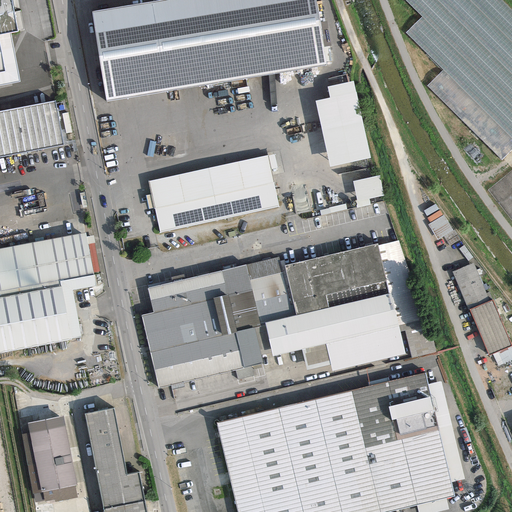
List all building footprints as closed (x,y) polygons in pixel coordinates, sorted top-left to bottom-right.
[(0,0),(0,86),(20,82),(10,33),(17,32),(17,30),(23,29),(19,11),(14,13),(11,0),(0,0)] [(160,0),(91,11),(106,100),(326,65),(315,0),(160,0)] [(511,73),(438,0),(401,0),(422,22),(511,114),(511,73)] [(511,45),(466,0),(438,0),(511,73),(511,45)] [(511,8),(503,0),(466,0),(511,45),(511,8)] [(444,73),(511,140),(511,114),(422,22),(408,36),(444,73)] [(511,152),(511,140),(444,73),(428,88),(503,162),(511,152)] [(329,167),(370,158),(353,81),(327,87),(330,98),(315,102),(329,167)] [(0,157),(63,145),(55,102),(0,111),(0,157)] [(148,181),(159,233),(279,207),(267,155),(148,181)] [(384,196),(380,175),(352,182),(357,201),(355,202),(356,208),(370,205),(368,199),(384,196)] [(441,207),(426,214),(438,236),(452,228),(441,207)] [(0,353),(71,340),(71,339),(80,337),(72,290),(96,286),(93,273),(86,237),(85,233),(0,248),(0,353)] [(86,237),(93,273),(99,272),(93,236),(86,237)] [(398,241),(377,246),(398,325),(422,320),(425,319),(398,241)] [(331,371),(405,354),(400,332),(398,325),(377,246),(377,244),(281,267),(279,257),(147,288),(154,313),(141,315),(158,387),(234,370),(250,366),(263,363),(261,355),(271,353),(273,356),(301,350),(306,370),(330,365),(331,371)] [(473,263),(452,272),(468,310),(469,309),(489,356),(492,355),(511,346),(492,300),(488,292),(486,293),(473,263)] [(411,358),(436,352),(433,340),(428,342),(422,320),(398,325),(400,332),(404,331),(411,358)] [(498,366),(511,359),(511,347),(511,346),(492,355),(498,366)] [(253,376),(250,366),(234,370),(237,380),(253,376)] [(424,373),(217,423),(238,511),(384,511),(454,496),(451,482),(427,385),(424,373)] [(440,381),(427,385),(451,482),(464,479),(440,381)] [(104,509),(143,501),(138,474),(126,476),(113,409),(86,414),(104,509)] [(29,433),(41,492),(42,492),(44,501),(44,502),(54,500),(55,502),(77,498),(74,486),(76,485),(63,416),(27,423),(29,433)] [(21,434),(33,494),(41,492),(29,433),(21,434)] [(33,494),(35,503),(44,501),(42,492),(41,492),(33,494)] [(104,511),(145,511),(143,501),(104,509),(104,511)]
